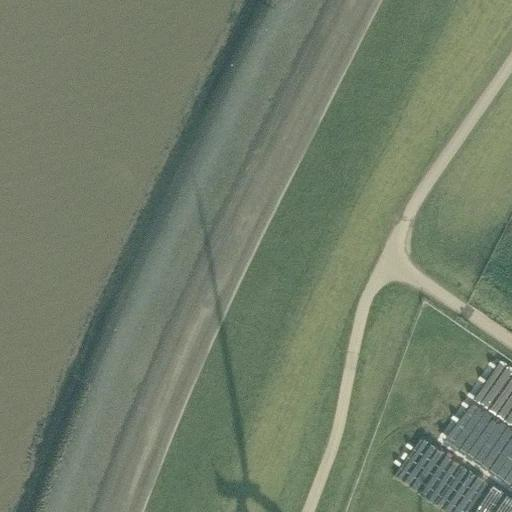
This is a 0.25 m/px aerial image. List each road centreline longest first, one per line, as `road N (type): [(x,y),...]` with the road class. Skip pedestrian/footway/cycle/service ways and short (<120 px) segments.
road 1 (unclassified): [(309,511),(341,419),(366,301),(386,260)]
road 2 (unclassified): [(386,260),(406,215),(511,62)]
road 3 (unclassified): [(511,346),(386,260)]
